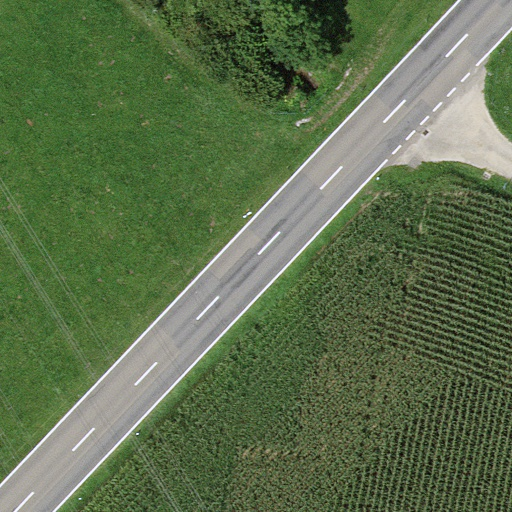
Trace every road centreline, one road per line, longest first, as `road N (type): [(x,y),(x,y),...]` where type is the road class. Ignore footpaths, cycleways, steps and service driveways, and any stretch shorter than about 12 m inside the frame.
road 1 (tertiary): [(20,511),(505,0)]
road 2 (track): [(511,167),(402,109)]
